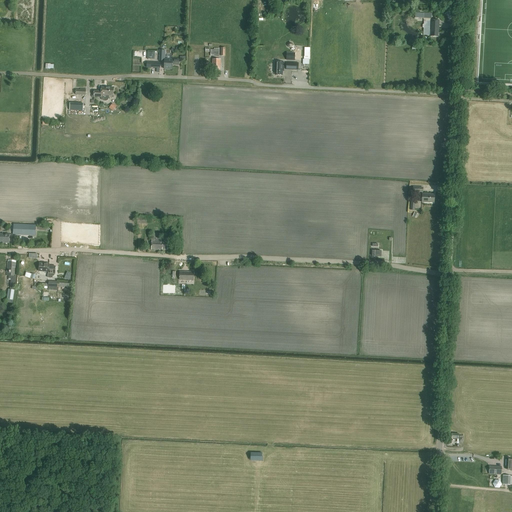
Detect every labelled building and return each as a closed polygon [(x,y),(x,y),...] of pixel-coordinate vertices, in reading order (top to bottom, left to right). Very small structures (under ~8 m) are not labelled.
[(439,28),(439,20),(430,20),(430,29),(430,36),(438,37),(438,28),(439,28)] [(219,57),(219,48),(214,48),(214,50),(210,50),(210,57),(219,57)] [(172,59),(172,60),(165,60),(165,55),(163,55),(164,50),(160,50),(159,61),(164,61),(164,69),(172,69),(172,65),(179,65),(179,59),(172,59)] [(220,70),(220,59),(212,59),(212,70),(220,70)] [(284,69),(284,63),(275,62),(275,75),(282,75),(283,69),(284,69)] [(285,70),(289,70),(298,71),(299,63),(286,62),(285,70)] [(108,98),(108,96),(113,96),(113,88),(101,87),(101,91),(94,91),(94,97),(101,97),(101,98),(102,98),(102,99),(102,100),(103,100),(103,101),(104,101),(105,101),(106,101),(107,100),(108,100),(108,99),(108,98)] [(84,110),(83,103),(69,103),(70,110),(76,110),(76,112),(79,112),(79,110),(84,110)] [(434,203),(434,195),(430,195),(430,194),(422,194),(422,203),(430,203),(430,202),(434,203)] [(13,235),(36,236),(36,225),(14,224),(13,235)] [(0,234),(0,241),(5,242),(5,244),(9,244),(9,235),(0,234)] [(160,250),(162,250),(162,249),(168,250),(168,242),(161,242),(162,239),(152,239),(151,250),(160,250)] [(7,276),(9,276),(14,276),(15,263),(7,263),(7,276)] [(39,271),(48,272),(48,274),(55,274),(56,266),(51,265),(49,264),(40,263),(39,271)] [(179,280),(193,281),(193,272),(179,272),(179,280)] [(489,474),(501,475),(501,467),(489,466),(489,474)]
